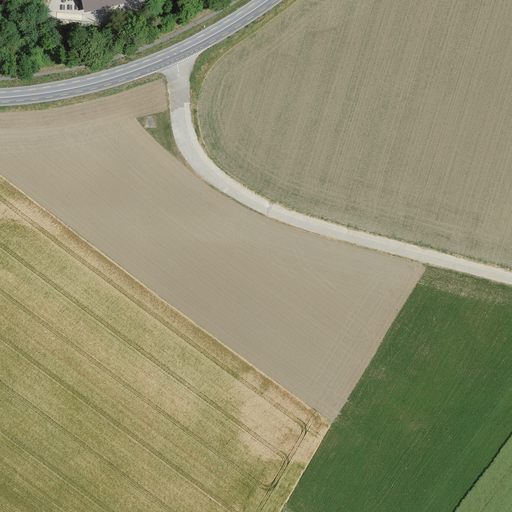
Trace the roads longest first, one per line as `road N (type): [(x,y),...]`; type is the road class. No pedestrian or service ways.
road 1 (track): [(173,54),(190,148),(233,188),(315,225),(511,279)]
road 2 (secondary): [(268,0),(143,67),(0,97)]
